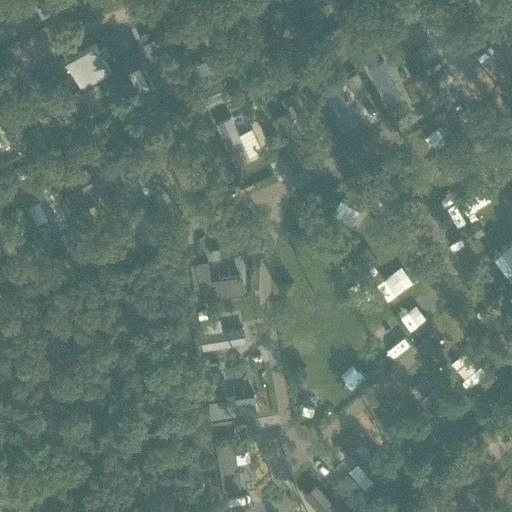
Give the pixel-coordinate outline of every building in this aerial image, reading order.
[(275,0),(252,0),(272,38),(290,28),(275,0)] [(64,60),(80,90),(111,74),(95,44),(64,60)] [(118,105),(126,101),(121,91),(113,95),(118,105)] [(414,178),(392,190),(414,229),(458,204),(450,190),(438,197),(430,183),(420,189),(414,178)] [(218,248),(211,249),(212,261),(220,260),(218,248)] [(207,261),(191,263),(196,299),(242,293),(240,277),(220,280),(210,281),(207,261)] [(0,295),(0,311),(12,306),(6,293),(0,295)] [(205,310),(198,311),(200,320),(207,319),(205,310)] [(202,334),(200,334),(203,350),(244,343),(242,328),(222,331),(202,334)] [(216,364),(205,365),(206,377),(218,376),(216,364)] [(223,380),(207,382),(212,418),(257,412),(254,395),(234,398),(226,399),(223,380)] [(245,426),(233,427),(235,440),(247,438),(245,426)] [(232,440),(215,443),(223,488),(240,485),(236,464),(232,440)]
